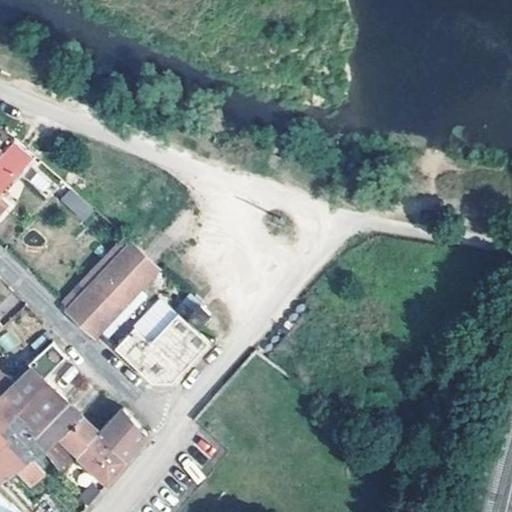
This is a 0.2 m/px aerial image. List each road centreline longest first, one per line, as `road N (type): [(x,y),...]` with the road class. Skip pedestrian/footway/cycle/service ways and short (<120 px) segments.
road 1 (unclassified): [(0,89),(255,191),(352,218)]
road 2 (unclassified): [(352,218),(240,341),(175,433)]
road 3 (residential): [(0,259),(175,433)]
road 4 (residential): [(511,248),(352,218)]
